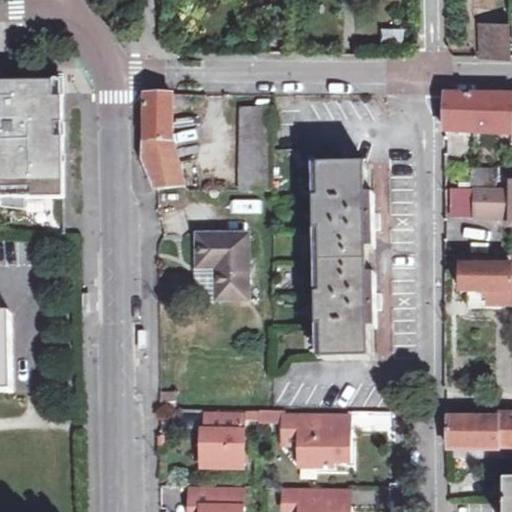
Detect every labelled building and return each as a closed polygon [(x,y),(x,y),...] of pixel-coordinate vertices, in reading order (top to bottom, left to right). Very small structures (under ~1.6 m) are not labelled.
[(264,38),(282,37),(281,5),(264,6),(264,38)] [(478,19),(478,54),(507,54),(506,19),(478,19)] [(0,82),(0,198),(65,197),(63,81),(0,82)] [(157,187),(183,187),(172,146),(171,95),(144,95),(142,159),(157,187)] [(444,132),(511,134),(511,104),(511,96),(445,95),(444,128),(444,132)] [(272,191),(272,109),(239,108),(239,191),(272,191)] [(322,328),(322,360),(368,359),(368,330),(375,330),(375,306),(375,274),(367,274),(366,250),(374,250),(374,217),(373,195),(366,195),(365,166),(318,166),(318,198),(312,198),(313,233),(319,233),(320,262),(321,294),(314,294),(315,328),(322,328)] [(450,190),(450,221),(472,221),(472,190),(450,190)] [(505,220),(505,192),(474,192),(475,220),(505,220)] [(197,268),(214,268),(214,298),(247,298),(246,236),(197,237),(197,268)] [(511,258),(467,257),(466,289),(491,290),(491,302),(511,302),(511,258)] [(86,310),(95,310),(94,289),(85,289),(86,310)] [(0,290),(0,385),(16,386),(15,307),(3,307),(2,291),(0,290)] [(141,348),(151,347),(151,325),(141,325),(141,348)] [(241,463),(241,408),(205,408),(205,424),(201,424),(202,462),(241,463)] [(297,442),(297,448),(301,448),(311,458),(310,462),(330,463),(330,458),(347,458),(347,440),(341,440),(342,429),(347,429),(347,411),(282,409),(281,433),(297,433),(297,442)] [(511,448),(511,413),(496,414),(496,419),(448,419),(448,449),(511,448)] [(297,433),(281,433),(281,440),(297,442),(297,433)] [(301,448),(297,448),(297,462),(310,462),(311,458),(301,448)] [(511,511),(511,481),(503,481),(503,511),(511,511)] [(203,507),(203,511),(242,511),(242,507),(243,486),(190,485),(190,507),(203,507)] [(298,511),(297,511),(342,511),(343,504),(348,504),(348,488),(286,486),(281,486),(281,511),(298,511)]
